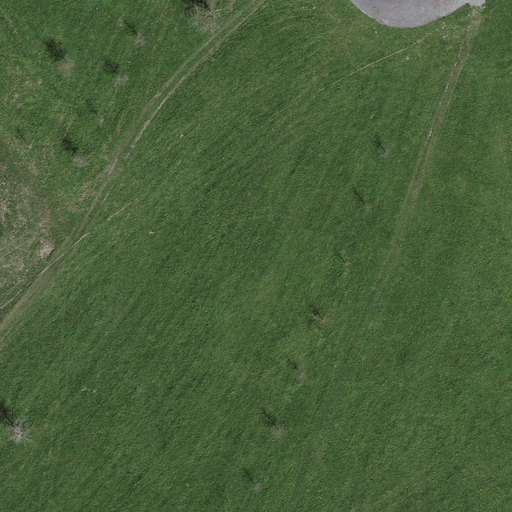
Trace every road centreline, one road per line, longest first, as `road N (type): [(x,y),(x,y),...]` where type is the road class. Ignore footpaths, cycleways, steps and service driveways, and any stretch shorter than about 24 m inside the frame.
road 1 (track): [(482,0),(286,511)]
road 2 (track): [(0,335),(101,205),(137,129),(176,76),(258,0)]
